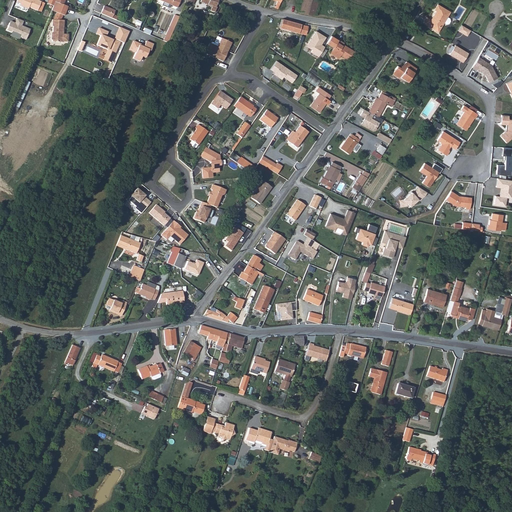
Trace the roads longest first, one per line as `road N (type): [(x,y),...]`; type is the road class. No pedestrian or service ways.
road 1 (unclassified): [(328,132),(193,318)]
road 2 (unclassified): [(193,318),(86,333),(0,318)]
road 3 (track): [(15,511),(86,333)]
road 4 (residential): [(465,166),(484,159),(487,100),(393,40)]
road 5 (residential): [(341,330),(306,418),(234,398),(222,403)]
road 6 (unclassified): [(511,352),(341,330)]
road 7 (unclassified): [(341,330),(255,332),(193,318)]
road 8 (residential): [(264,11),(393,40)]
road 9 (residential): [(166,151),(149,183),(178,208),(188,197),(185,172),(174,163)]
